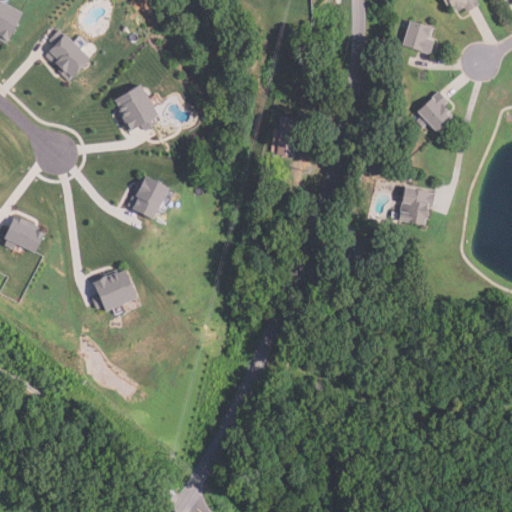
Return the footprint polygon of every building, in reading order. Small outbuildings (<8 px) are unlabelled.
[(473,0),(477,6),(465,14),(462,9),(456,13),(454,10),(451,11),(449,8),(445,10),(439,0),(473,0)] [(0,3),(18,12),(3,42),(0,40),(0,3)] [(432,41),(428,55),(400,47),(407,21),(431,27),(428,37),(425,36),(424,39),(432,41)] [(65,81),(56,73),(58,70),(41,54),(51,45),(46,40),(56,30),(87,59),(65,81)] [(155,124),(142,131),(139,125),(127,132),(108,101),(136,85),(155,115),(151,117),(155,124)] [(436,91),(446,101),(442,105),(448,111),(447,112),(451,117),(435,133),(425,123),(420,127),(414,121),(419,116),(415,112),(436,91)] [(295,155),(275,154),(277,116),(297,118),(295,155)] [(149,220),(125,207),(141,176),(166,189),(149,220)] [(433,194),(430,207),(424,206),(423,210),(427,211),(425,220),(422,220),(421,227),(394,221),(396,212),(401,213),(403,205),(397,204),(401,187),(433,194)] [(30,254),(13,245),(11,250),(2,246),(4,241),(0,239),(9,220),(40,234),(30,254)] [(132,299),(100,312),(99,308),(94,310),(88,297),(93,295),(88,284),(121,270),(132,299)]
